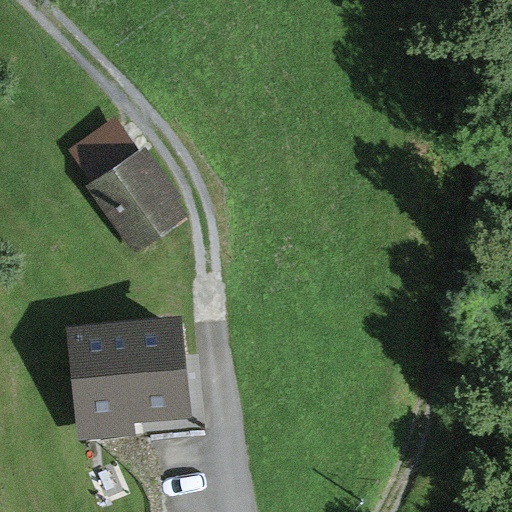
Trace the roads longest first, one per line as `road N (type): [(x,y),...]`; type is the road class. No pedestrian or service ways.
road 1 (track): [(233,511),(205,225),(189,175),(37,0)]
road 2 (track): [(383,511),(419,431),(511,127)]
